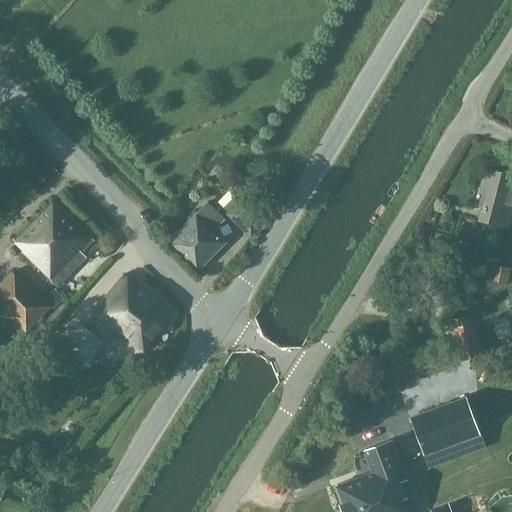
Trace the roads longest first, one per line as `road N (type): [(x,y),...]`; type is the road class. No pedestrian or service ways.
road 1 (unclassified): [(304,380),(511,44)]
road 2 (tertiary): [(219,320),(429,0)]
road 3 (tertiary): [(219,320),(195,303),(0,83)]
road 4 (unclassified): [(102,511),(219,320)]
road 5 (tertiary): [(221,511),(304,380)]
